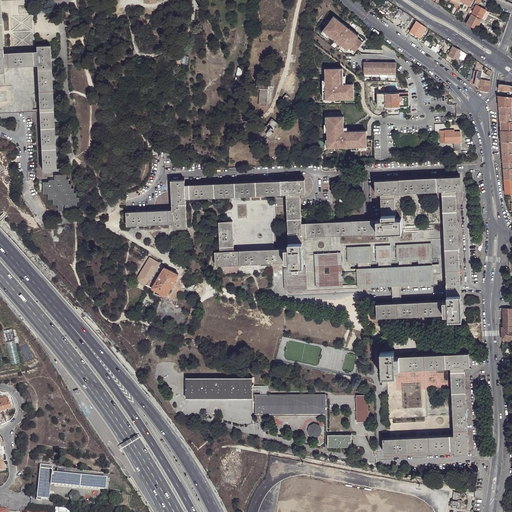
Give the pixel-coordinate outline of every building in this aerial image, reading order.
[(450,0),(450,2),(455,5),(454,7),(457,9),(460,4),(456,2),(457,0),(450,0)] [(31,1),(1,2),(1,24),(3,47),(3,53),(6,53),(31,51),(35,51),(35,46),(33,46),(33,38),(31,1)] [(472,14),(481,19),(486,10),(477,5),(472,14)] [(400,10),(398,13),(412,22),(414,19),(400,10)] [(412,22),(398,13),(395,18),(409,27),(412,22)] [(476,28),(481,19),(472,14),(471,16),(468,22),(467,23),(476,28)] [(331,21),(324,29),(348,49),(350,47),(356,52),(363,43),(351,33),(353,31),(351,28),(350,28),(347,26),(348,25),(337,17),(333,22),(331,21)] [(49,45),(35,46),(35,51),(31,51),(32,65),(36,65),(36,70),(50,70),(49,45)] [(453,47),(453,48),(449,55),(451,56),(458,60),(460,55),(459,54),(461,50),(453,47)] [(32,65),(31,51),(6,53),(7,67),(32,65)] [(475,71),(482,72),(482,71),(483,68),(483,67),(476,62),(475,71)] [(396,63),(364,63),(364,75),(396,76),(396,63)] [(0,72),(0,113),(38,112),(38,111),(31,111),(30,99),(38,99),(37,91),(36,70),(36,65),(32,65),(7,67),(3,67),(3,72),(0,72)] [(461,65),(458,71),(468,80),(468,76),(469,71),(461,65)] [(333,68),(328,68),(327,74),(329,74),(329,80),(326,79),(326,99),(342,99),(342,96),(354,96),(354,84),(344,84),(344,81),(343,81),(343,68),(336,68),(336,67),(333,67),(333,68)] [(51,90),(50,70),(36,70),(37,91),(51,90)] [(472,83),(478,88),(481,79),(482,72),(475,71),(474,76),(472,75),(471,77),(471,81),(473,81),(472,83)] [(481,79),(490,80),(491,76),(492,74),(487,71),(486,73),(482,71),(482,72),(481,79)] [(259,104),(267,104),(268,89),(269,79),(256,79),(256,88),(260,88),(259,104)] [(488,92),(490,80),(481,79),(478,88),(478,90),(488,92)] [(52,106),(51,90),(37,91),(38,99),(38,107),(52,106)] [(399,93),(377,93),(378,107),(386,107),(386,108),(399,107),(400,107),(409,107),(408,96),(399,96),(399,93)] [(511,97),(498,96),(499,107),(511,107),(511,106),(511,97)] [(38,111),(38,112),(39,129),(53,128),(52,106),(38,107),(38,111)] [(344,116),(329,117),(329,124),(328,124),(328,140),(330,140),(330,147),(367,146),(367,130),(344,131),(344,116)] [(269,128),(273,131),(276,127),(275,126),(278,122),(272,118),(266,125),(269,128)] [(511,121),(500,122),(501,131),(511,130),(511,121)] [(53,128),(39,129),(40,150),(54,149),(53,128)] [(455,130),(445,130),(445,143),(454,142),(460,142),(460,132),(455,132),(455,130)] [(511,130),(501,131),(501,142),(511,141),(511,130)] [(56,170),(54,149),(40,150),(41,170),(56,170)] [(511,153),(502,155),(503,163),(511,162),(511,153)] [(511,168),(503,169),(504,180),(505,194),(511,194),(511,168)] [(60,180),(60,175),(54,176),(54,180),(48,181),(48,182),(42,183),(42,190),(47,189),(48,192),(48,195),(52,195),(53,198),(53,201),(58,201),(58,204),(58,208),(62,208),(63,208),(63,205),(65,205),(65,208),(73,207),(73,203),(76,203),(76,198),(73,198),(72,193),(70,193),(70,189),(66,189),(67,184),(63,184),(63,180),(60,180)] [(418,178),(399,179),(375,180),(375,194),(381,194),(395,193),(400,193),(418,192),(437,191),(442,191),(456,190),(461,190),(460,176),(436,177),(418,178)] [(256,196),(270,195),(281,194),(286,194),(286,198),(300,197),(300,194),(305,194),(304,179),(280,180),(255,182),(235,183),(230,183),(226,183),(213,184),(189,185),(184,185),(184,180),(170,181),(171,205),(171,209),(167,210),(147,211),(125,212),(126,226),(147,225),(168,223),(172,223),(172,229),(187,228),(185,205),(185,199),(189,199),(214,198),(231,197),(256,196)] [(442,191),(443,212),(443,228),(444,231),(444,250),(446,270),(446,283),(446,285),(446,290),(447,295),(461,294),(461,290),(460,282),(460,269),(459,249),(458,230),(457,211),(456,190),(442,191)] [(381,207),(396,206),(395,200),(395,193),(381,194),(381,207)] [(286,202),(287,219),(301,218),(300,202),(300,197),(286,198),(286,202)] [(381,207),(382,215),(396,214),(396,206),(381,207)] [(382,219),(376,219),(377,234),(402,232),(402,230),(401,218),(396,218),(396,214),(382,215),(382,219)] [(289,248),(284,248),(285,263),(289,262),(289,267),(303,267),(303,259),(302,242),(302,237),(306,237),(331,236),(337,236),(352,235),(377,234),(376,219),(364,220),(357,220),(351,221),(337,221),(330,222),(323,222),(305,223),(301,223),(301,218),(287,219),(288,243),(289,248)] [(285,263),(284,248),(259,249),(238,251),(232,251),(233,246),(232,221),(218,222),(219,248),(220,251),(214,252),(215,266),(239,265),(260,264),(285,263)] [(402,230),(402,232),(377,234),(352,235),(337,236),(331,236),(306,237),(302,237),(302,242),(303,259),(303,267),(304,288),(305,291),(391,287),(400,287),(432,285),(446,285),(446,283),(446,270),(444,250),(444,231),(443,228),(433,228),(413,229),(402,230)] [(150,258),(137,279),(146,285),(166,295),(174,282),(178,274),(163,267),(163,269),(158,266),(159,264),(150,258)] [(289,262),(285,263),(286,289),(304,288),(303,267),(289,267),(289,262)] [(461,297),(461,294),(447,295),(447,298),(447,301),(443,301),(443,315),(448,315),(448,320),(462,319),(461,297)] [(443,301),(421,302),(401,303),(396,303),(392,303),(376,304),(376,318),(393,318),(397,317),(402,317),(421,316),(443,315),(443,301)] [(501,326),(502,339),(511,340),(511,303),(509,303),(508,308),(502,308),(504,327),(501,326)] [(380,353),(381,377),(395,376),(395,371),(399,371),(399,357),(394,357),(394,352),(380,353)] [(450,368),(464,367),(469,367),(468,353),(444,354),(420,355),(399,357),(399,371),(421,370),(445,368),(450,368)] [(453,430),(467,430),(467,421),(466,409),(465,393),(465,388),(464,367),(450,368),(451,389),(451,393),(452,410),(453,422),(453,430)] [(387,382),(389,420),(426,418),(426,410),(425,391),(428,390),(451,389),(450,368),(445,368),(421,370),(399,371),(395,371),(395,376),(381,377),(382,383),(386,383),(387,382)] [(254,376),(252,377),(251,377),(186,376),(185,376),(185,397),(186,397),(251,397),(251,398),(252,398),(252,389),(252,385),(253,385),(253,383),(254,383),(254,376)] [(258,389),(259,394),(268,394),(267,385),(253,385),(252,385),(252,389),(258,389)] [(389,420),(389,439),(407,438),(428,437),(449,436),(453,435),(453,430),(453,422),(452,410),(451,393),(451,389),(428,390),(429,409),(426,410),(426,418),(389,420)] [(268,394),(259,394),(255,394),(254,394),(253,415),(254,415),(254,414),(323,415),(324,416),(324,394),(324,395),(268,394)] [(366,395),(355,396),(355,422),(367,422),(366,395)] [(8,398),(4,399),(1,400),(4,411),(11,409),(8,398)] [(321,430),(318,424),(313,423),(308,425),(306,431),(309,436),(314,438),(319,435),(321,430)] [(407,438),(389,439),(382,439),(383,454),(408,452),(429,451),(450,450),(454,450),(454,454),(468,454),(467,430),(453,430),(453,435),(449,436),(428,437),(407,438)] [(350,435),(350,436),(326,435),(325,435),(325,448),(326,448),(326,447),(350,448),(350,449),(351,435),(350,435)] [(50,499),(51,485),(53,473),(53,470),(41,468),(38,498),(42,499),(50,499)] [(107,479),(53,473),(51,485),(106,490),(107,479)] [(79,492),(73,491),(70,495),(72,501),(77,502),(81,497),(79,492)] [(459,501),(459,494),(453,493),(453,501),(452,501),(451,502),(451,506),(456,506),(456,510),(458,510),(460,510),(461,502),(459,501)]
